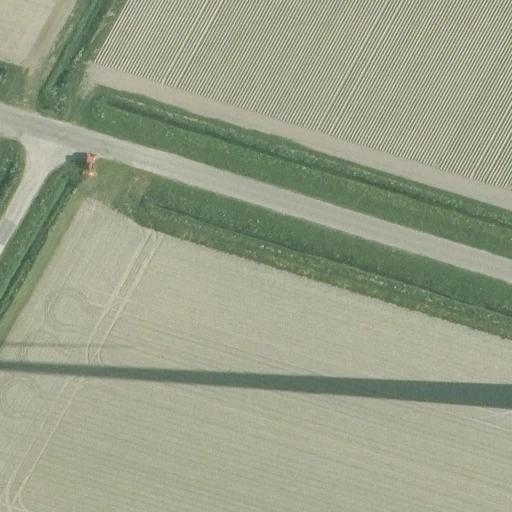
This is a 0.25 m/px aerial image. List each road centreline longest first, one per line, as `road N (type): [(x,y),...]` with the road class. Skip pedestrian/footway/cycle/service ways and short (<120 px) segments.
road 1 (unclassified): [(511,273),(61,135)]
road 2 (unclassified): [(0,246),(61,135)]
